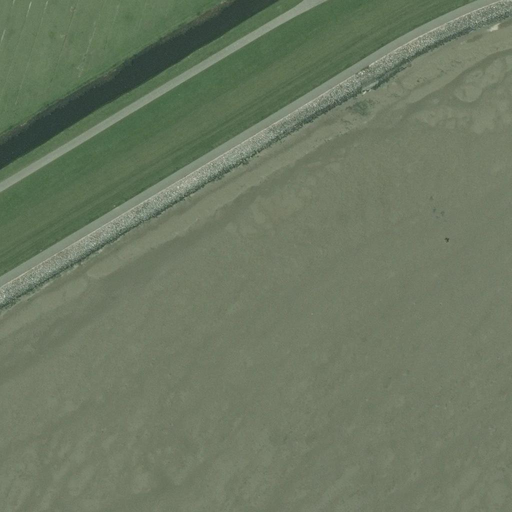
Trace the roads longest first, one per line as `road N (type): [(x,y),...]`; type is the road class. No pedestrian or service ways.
road 1 (unclassified): [(0,291),(403,47),(505,0)]
road 2 (unclassified): [(318,0),(0,192)]
